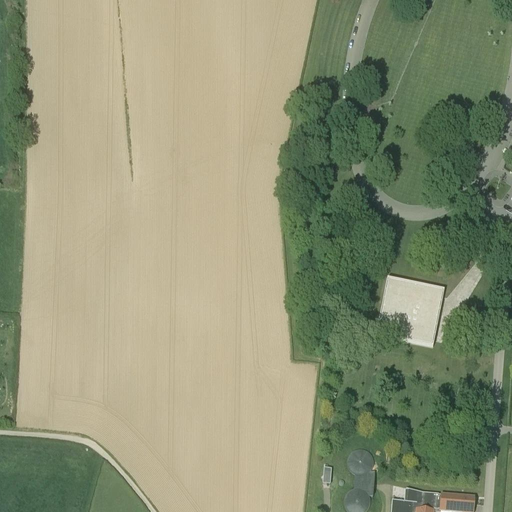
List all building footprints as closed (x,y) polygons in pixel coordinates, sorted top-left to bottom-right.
[(427,341),(435,297),(391,288),(383,332),(427,341)] [(492,391),(492,372),(480,372),(479,391),(492,391)] [(466,377),(466,388),(478,388),(478,377),(466,377)] [(478,403),(491,403),(491,392),(479,392),(478,403)] [(367,498),(371,499),(372,499),(374,474),(369,473),(371,471),(372,469),(372,466),(372,464),(372,462),(371,459),(370,457),(368,455),(366,454),(364,453),(362,452),(359,452),(357,452),(355,453),(352,454),(351,456),(349,458),(348,460),(347,462),(347,465),(347,467),(347,469),(349,472),(350,474),(352,475),(354,477),(353,492),(349,494),(347,496),(346,498),(344,500),(344,502),(343,505),(344,507),(344,509),(345,511),(366,511),(368,511),(369,508),(369,506),(369,504),(369,501),(367,498)] [(330,486),(331,470),(323,469),(322,485),(330,486)] [(405,503),(392,502),(391,511),(416,511),(417,511),(431,511),(432,511),(433,511),(438,511),(439,511),(440,496),(422,495),(407,491),(406,503),(405,503)] [(440,496),(439,511),(438,511),(473,511),(474,499),(440,496)]
